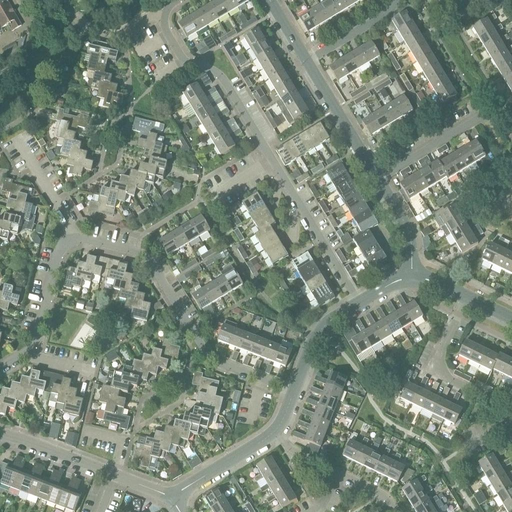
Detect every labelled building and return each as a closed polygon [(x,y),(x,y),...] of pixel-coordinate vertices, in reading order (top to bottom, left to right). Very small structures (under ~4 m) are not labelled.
[(0,0),(0,29),(8,25),(12,32),(21,26),(6,0),(0,0)] [(229,14),(220,0),(218,0),(210,5),(219,20),(229,14)] [(234,0),(220,0),(229,14),(239,8),(241,12),(242,12),(234,0)] [(248,0),(234,0),(242,12),(247,9),(245,5),(250,2),(248,0)] [(330,0),(320,6),(330,21),(340,15),(330,0)] [(344,0),(330,0),(340,15),(350,9),(344,0)] [(358,0),(344,0),(350,9),(360,2),(358,0)] [(219,20),(210,5),(199,12),(209,27),(219,20)] [(320,6),(310,13),(319,27),(330,21),(320,6)] [(209,27),(199,12),(189,18),(198,33),(209,27)] [(319,27),(310,13),(300,19),(309,34),(319,27)] [(399,33),(414,23),(408,13),(392,22),(399,33)] [(494,31),(494,30),(490,24),(498,19),(495,15),(473,29),(479,40),(494,31)] [(181,30),(178,32),(183,41),(187,39),(187,40),(196,34),(198,37),(200,36),(198,33),(189,18),(178,25),(181,30)] [(251,27),(248,23),(239,28),(242,32),(251,27)] [(420,34),(414,23),(399,33),(405,43),(420,34)] [(501,25),(494,30),(494,31),(479,40),(486,50),(501,41),(500,40),(496,34),(504,30),(501,25)] [(250,49),(265,40),(259,29),(243,38),(250,49)] [(235,30),(228,35),(230,39),(238,34),(235,30)] [(380,44),(384,41),(379,34),(375,36),(380,44)] [(426,44),(420,34),(405,43),(411,53),(426,44)] [(230,39),(228,35),(220,40),(222,44),(230,39)] [(501,41),(486,50),(492,60),(507,51),(506,50),(503,44),(510,40),(508,36),(500,40),(501,41)] [(271,50),(265,40),(250,49),(256,60),(271,50)] [(99,58),(97,66),(106,68),(108,60),(116,62),(119,50),(111,48),(110,51),(106,50),(107,44),(94,41),(93,47),(89,46),(87,54),(91,55),(99,58)] [(384,41),(380,44),(385,51),(389,49),(384,41)] [(15,43),(2,50),(5,56),(18,49),(15,43)] [(361,49),(370,64),(380,58),(371,43),(361,49)] [(426,44),(411,53),(417,63),(433,54),(426,44)] [(209,51),(207,47),(199,53),(201,56),(209,51)] [(511,47),(506,50),(507,51),(492,60),(498,71),(511,62),(511,59),(509,54),(511,52),(511,47)] [(372,69),(370,64),(361,49),(350,56),(360,71),(362,75),(372,69)] [(271,50),(256,60),(263,70),(277,60),(271,50)] [(393,64),(397,62),(392,54),(388,57),(393,64)] [(439,64),(433,54),(417,63),(423,74),(439,64)] [(99,58),(91,55),(87,71),(94,73),(95,74),(95,73),(104,75),(106,68),(97,66),(99,58)] [(350,56),(340,62),(349,77),(360,71),(350,56)] [(240,67),(235,58),(231,60),(236,69),(240,67)] [(277,60),(263,70),(269,80),(284,71),(277,60)] [(349,77),(340,62),(330,68),(339,83),(349,77)] [(397,62),(393,64),(397,72),(401,69),(397,62)] [(511,62),(498,71),(504,81),(511,76),(511,62)] [(445,75),(439,64),(423,74),(430,84),(445,75)] [(95,74),(94,73),(87,71),(85,78),(91,79),(88,81),(87,85),(89,88),(91,88),(91,89),(98,91),(100,91),(102,84),(110,86),(110,85),(112,77),(104,75),(95,73),(95,74)] [(284,71),(269,80),(275,91),(290,81),(284,71)] [(244,82),(248,79),(243,72),(240,74),(244,82)] [(204,95),(204,94),(200,88),(202,87),(203,89),(212,83),(206,74),(194,81),(196,84),(182,93),(189,104),(204,95)] [(378,79),(380,83),(388,78),(386,74),(378,79)] [(400,77),(401,78),(405,85),(409,82),(405,76),(404,74),(400,77)] [(451,85),(445,75),(430,84),(436,94),(451,85)] [(253,87),(248,79),(244,82),(249,89),(253,87)] [(380,83),(378,79),(370,83),(373,87),(380,83)] [(390,80),(382,85),(384,89),(392,84),(390,80)] [(290,81),(275,91),(281,101),(297,92),(290,81)] [(409,91),(409,92),(414,90),(413,89),(409,82),(405,85),(409,91)] [(100,91),(98,91),(96,98),(104,100),(106,101),(108,93),(115,95),(116,94),(117,86),(110,85),(110,86),(102,84),(100,91)] [(384,89),(382,85),(374,90),(377,94),(384,89)] [(458,95),(451,85),(436,94),(442,105),(449,101),(453,98),(458,95)] [(365,87),(358,91),(360,95),(368,91),(365,87)] [(214,88),(204,94),(204,95),(189,104),(195,114),(210,105),(206,99),(217,92),(214,88)] [(360,95),(358,91),(350,96),(353,100),(360,95)] [(303,102),(297,92),(281,101),(288,111),(303,102)] [(106,101),(104,100),(103,108),(112,111),(113,103),(121,105),(124,96),(116,94),(115,95),(108,93),(106,101)] [(369,93),(362,98),(365,102),(372,97),(369,93)] [(393,103),(402,118),(413,112),(404,97),(393,103)] [(221,98),(210,105),(195,114),(202,125),(216,116),(216,115),(212,109),(223,102),(221,98)] [(365,102),(362,98),(355,102),(357,106),(365,102)] [(260,100),(256,102),(261,110),(265,108),(260,100)] [(303,102),(288,111),(294,122),(309,112),(303,102)] [(393,103),(383,110),(392,124),(402,118),(393,103)] [(426,110),(425,109),(421,103),(417,105),(421,111),(422,113),(426,110)] [(52,114),(52,116),(51,120),(55,122),(55,121),(57,121),(69,124),(67,132),(76,134),(77,127),(85,129),(88,116),(80,114),(79,118),(63,114),(64,111),(58,109),(57,115),(56,115),(52,114)] [(227,109),(216,115),(216,116),(202,125),(208,135),(223,126),(222,126),(218,119),(229,113),(227,109)] [(383,110),(373,116),(382,131),(392,124),(383,110)] [(269,123),(273,120),(268,113),(265,115),(269,123)] [(382,131),(373,116),(363,122),(362,122),(363,123),(371,137),(382,131)] [(149,134),(157,136),(158,132),(160,133),(162,131),(163,131),(165,125),(136,118),(132,130),(140,132),(139,140),(147,142),(149,134)] [(233,119),(222,126),(223,126),(208,135),(214,145),(229,136),(225,129),(235,123),(233,119)] [(277,128),(273,120),(269,123),(273,130),(277,128)] [(67,132),(69,124),(57,121),(53,137),(56,138),(56,139),(59,139),(64,141),(65,140),(74,142),(76,134),(67,132)] [(313,129),(323,145),(331,140),(321,124),(313,129)] [(239,129),(229,136),(214,145),(220,156),(235,147),(231,140),(242,133),(239,129)] [(313,129),(306,133),(316,149),(323,145),(313,129)] [(316,149),(306,133),(299,138),(308,153),(316,149)] [(147,142),(139,140),(136,148),(144,150),(145,150),(153,152),(155,144),(157,136),(149,134),(147,142)] [(308,153),(299,138),(291,142),(301,158),(308,153)] [(59,139),(57,145),(62,147),(60,156),(68,158),(69,158),(71,149),(80,151),(81,144),(74,142),(65,140),(64,141),(59,139)] [(466,147),(475,164),(476,163),(481,160),(487,157),(491,154),(484,144),(480,146),(479,147),(476,142),(476,141),(471,144),(466,147)] [(291,142),(284,146),(294,162),(301,158),(291,142)] [(145,150),(144,150),(142,158),(148,159),(150,160),(159,162),(159,161),(163,146),(155,144),(153,152),(145,150)] [(294,162),(284,146),(276,151),(286,167),(294,162)] [(457,152),(456,152),(466,169),(475,164),(466,147),(465,147),(457,152)] [(85,162),(85,161),(87,153),(80,151),(71,149),(69,158),(68,158),(66,166),(71,167),(74,168),(75,168),(77,160),(85,162)] [(448,158),(447,158),(457,175),(466,169),(456,152),(448,158)] [(438,163),(438,164),(447,179),(448,181),(457,175),(447,158),(439,163),(438,163)] [(85,161),(85,162),(77,160),(75,168),(74,168),(71,167),(69,174),(72,175),(72,176),(81,178),(81,176),(88,178),(90,172),(91,172),(93,163),(85,161)] [(150,160),(148,167),(158,169),(156,178),(163,180),(167,164),(159,161),(159,162),(150,160)] [(332,183),(347,173),(343,166),(344,165),(343,164),(342,162),(331,168),(325,172),(327,175),(332,183)] [(429,167),(428,168),(428,169),(438,185),(439,184),(447,179),(438,164),(437,162),(429,167)] [(419,173),(429,190),(438,185),(428,169),(428,168),(425,164),(421,166),(423,170),(419,173)] [(141,165),(139,173),(138,173),(147,175),(146,184),(151,185),(154,186),(156,178),(158,169),(148,167),(141,165)] [(131,171),(129,179),(138,182),(136,189),(144,191),(146,195),(149,194),(151,185),(146,184),(147,175),(138,173),(139,173),(131,171)] [(352,181),(347,173),(332,183),(337,190),(352,181)] [(410,178),(409,179),(419,196),(420,195),(429,190),(419,173),(410,178)] [(404,182),(400,184),(403,189),(410,200),(410,201),(419,196),(409,179),(407,175),(403,177),(402,178),(404,182)] [(122,177),(120,184),(119,185),(128,187),(127,195),(134,197),(136,189),(138,182),(129,179),(122,177)] [(19,195),(27,197),(29,189),(12,185),(13,180),(5,178),(2,191),(10,193),(8,200),(17,202),(19,195)] [(357,188),(352,181),(337,190),(341,198),(357,188)] [(112,182),(110,190),(110,191),(118,193),(116,201),(117,201),(125,203),(127,195),(128,187),(119,185),(120,184),(112,182)] [(110,191),(110,190),(103,188),(100,197),(109,199),(106,207),(115,209),(117,201),(116,201),(118,193),(110,191)] [(361,196),(357,188),(341,198),(346,205),(361,196)] [(247,211),(262,201),(258,194),(242,203),(247,211)] [(17,202),(8,200),(6,209),(14,211),(14,210),(23,213),(25,204),(27,197),(19,195),(17,202)] [(365,203),(361,196),(346,205),(350,212),(365,203)] [(109,199),(100,197),(99,204),(90,202),(87,215),(95,217),(96,212),(113,216),(115,209),(106,207),(109,199)] [(267,209),(262,201),(247,211),(251,218),(267,209)] [(365,203),(350,212),(354,220),(370,210),(365,203)] [(14,210),(14,211),(12,217),(12,218),(21,220),(28,222),(29,222),(34,206),(25,204),(23,213),(14,210)] [(440,216),(434,220),(440,229),(441,228),(445,226),(465,214),(470,211),(467,206),(459,211),(456,206),(451,209),(449,206),(449,205),(437,212),(438,213),(440,216)] [(271,216),(267,209),(251,218),(256,226),(271,216)] [(370,210),(354,220),(359,227),(374,218),(370,210)] [(445,226),(441,228),(447,238),(451,235),(468,225),(465,220),(468,218),(470,218),(470,219),(473,217),(472,216),(473,216),(470,211),(465,214),(445,226)] [(17,236),(20,225),(27,227),(28,222),(21,220),(12,218),(12,217),(5,215),(3,224),(11,226),(10,234),(17,236)] [(128,225),(131,223),(135,221),(132,216),(125,220),(128,225)] [(190,222),(199,237),(210,231),(201,216),(190,222)] [(251,229),(255,236),(260,233),(270,227),(272,226),(276,223),(271,216),(256,226),(251,229)] [(379,226),(374,218),(359,227),(363,234),(369,231),(370,231),(379,226)] [(236,226),(232,219),(228,222),(232,228),(236,226)] [(3,224),(0,222),(0,231),(2,232),(0,240),(8,242),(10,234),(11,226),(3,224)] [(199,237),(190,222),(180,228),(189,244),(199,237)] [(468,225),(451,235),(457,245),(473,235),(468,225)] [(42,235),(44,227),(37,226),(35,233),(42,235)] [(270,227),(260,233),(255,236),(260,244),(275,235),(270,227)] [(180,228),(170,235),(179,250),(189,244),(180,228)] [(363,234),(354,240),(358,248),(374,238),(370,231),(369,231),(363,234)] [(473,235),(457,245),(463,254),(479,244),(476,239),(480,237),(477,232),(473,235)] [(352,241),(348,234),(344,236),(340,239),(344,246),(352,241)] [(179,250),(170,235),(159,241),(168,256),(179,250)] [(279,242),(275,235),(260,244),(264,251),(279,242)] [(378,246),(374,238),(358,248),(363,255),(378,246)] [(279,242),(264,251),(269,258),(284,249),(279,242)] [(493,265),(501,249),(491,244),(483,260),(493,265)] [(383,253),(378,246),(363,255),(367,262),(383,253)] [(208,252),(211,256),(218,252),(216,248),(208,252)] [(288,257),(284,249),(269,258),(273,266),(288,257)] [(511,254),(501,249),(493,265),(503,270),(511,254)] [(211,256),(208,252),(200,257),(203,261),(211,256)] [(297,271),(313,261),(309,253),(293,263),(297,271)] [(387,261),(383,253),(367,262),(375,275),(385,269),(384,267),(382,264),(387,261)] [(212,259),(215,263),(222,258),(220,255),(220,254),(212,259)] [(511,254),(503,270),(511,274),(511,254)] [(88,257),(86,265),(87,265),(85,273),(92,276),(89,290),(91,282),(99,284),(102,269),(100,269),(103,258),(97,256),(96,259),(88,257)] [(109,259),(103,258),(100,269),(102,269),(99,284),(101,276),(107,278),(107,280),(114,281),(115,281),(123,283),(125,275),(126,275),(128,266),(120,264),(120,262),(115,260),(112,271),(106,270),(109,259)] [(115,260),(109,259),(106,270),(112,271),(115,260)] [(215,263),(212,259),(204,264),(207,268),(215,263)] [(254,267),(258,265),(257,262),(254,259),(251,261),(247,264),(250,269),(254,267)] [(187,265),(188,265),(190,269),(198,264),(195,260),(187,265)] [(313,261),(297,271),(302,278),(318,269),(313,261)] [(78,263),(76,271),(77,271),(75,279),(83,281),(82,282),(81,288),(89,290),(92,276),(85,273),(87,265),(86,265),(78,263)] [(182,274),(190,269),(188,265),(187,265),(180,269),(182,274)] [(192,271),(194,275),(199,273),(202,271),(199,267),(192,271)] [(243,285),(234,270),(231,267),(221,273),(223,277),(232,292),(243,285)] [(72,288),(80,290),(81,288),(82,282),(83,281),(75,279),(77,271),(76,271),(71,269),(68,269),(64,286),(63,291),(71,293),(72,288)] [(322,276),(318,269),(302,278),(306,286),(322,276)] [(359,274),(356,269),(352,271),(348,274),(351,279),(352,279),(359,274)] [(186,280),(194,275),(192,271),(184,276),(186,280)] [(115,281),(114,281),(112,289),(121,291),(121,290),(129,292),(131,284),(132,284),(134,277),(126,275),(125,275),(123,283),(115,281)] [(327,283),(322,276),(306,286),(311,293),(327,283)] [(223,277),(213,283),(222,298),(232,292),(223,277)] [(283,279),(279,282),(282,288),(287,285),(283,279)] [(222,298),(213,283),(203,289),(212,304),(222,298)] [(327,283),(311,293),(315,301),(331,291),(327,283)] [(121,290),(121,291),(119,299),(126,301),(126,300),(135,302),(137,294),(139,286),(132,284),(131,284),(129,292),(121,290)] [(5,285),(3,293),(3,294),(1,302),(9,304),(16,306),(21,290),(5,285)] [(195,289),(197,292),(192,296),(201,310),(212,304),(203,289),(202,289),(200,286),(195,289)] [(331,291),(315,301),(320,308),(336,298),(331,291)] [(0,292),(0,309),(7,312),(9,304),(1,302),(3,294),(3,293),(0,292)] [(126,300),(126,301),(124,308),(132,310),(133,310),(141,312),(142,304),(143,304),(145,296),(137,294),(135,302),(126,300)] [(401,296),(397,299),(403,309),(404,309),(413,324),(423,317),(414,303),(407,307),(401,296)] [(391,302),(387,305),(393,316),(393,315),(402,330),(413,324),(404,309),(403,309),(397,299),(403,309),(397,313),(391,302)] [(83,311),(85,302),(78,301),(76,309),(83,311)] [(87,303),(86,311),(92,313),(94,305),(87,303)] [(133,310),(132,310),(130,318),(147,322),(151,306),(143,304),(142,304),(141,312),(133,310)] [(393,316),(387,319),(380,309),(377,311),(383,322),(392,336),(402,330),(393,315),(393,316),(387,305),(393,316)] [(383,322),(377,326),(370,314),(366,317),(373,328),(382,342),(392,336),(383,322)] [(119,325),(114,316),(108,319),(113,328),(119,325)] [(373,328),(366,332),(360,320),(356,323),(362,334),(363,334),(372,349),(382,342),(373,328)] [(217,341),(229,345),(236,329),(237,325),(225,321),(224,325),(223,326),(219,324),(215,334),(220,335),(217,341)] [(363,334),(362,334),(356,338),(355,336),(357,334),(351,326),(351,325),(341,331),(342,332),(348,343),(357,357),(358,357),(361,355),(372,349),(363,334)] [(236,329),(229,345),(240,350),(247,334),(244,333),(236,329)] [(119,339),(122,343),(130,338),(128,334),(119,339)] [(247,334),(240,350),(252,354),(258,338),(247,334)] [(269,343),(258,338),(252,354),(263,359),(269,343)] [(164,340),(162,351),(162,352),(160,360),(168,362),(176,364),(180,348),(171,345),(172,341),(164,340)] [(470,362),(478,346),(467,340),(459,356),(470,362)] [(269,343),(263,359),(274,363),(281,347),(269,343)] [(488,351),(478,346),(470,362),(481,367),(488,351)] [(224,347),(220,356),(225,357),(228,349),(224,347)] [(292,351),(281,347),(274,363),(285,367),(292,351)] [(153,349),(151,357),(152,358),(150,366),(159,368),(158,368),(166,370),(168,362),(160,360),(162,352),(162,351),(153,349)] [(499,356),(488,351),(481,367),(491,372),(499,357),(499,356)] [(499,357),(491,372),(492,372),(493,370),(504,375),(511,359),(500,354),(499,356),(499,357)] [(144,355),(142,363),(142,364),(141,372),(149,374),(157,376),(158,368),(159,368),(150,366),(152,358),(151,357),(144,355)] [(134,361),(132,369),(133,370),(131,378),(139,380),(147,381),(149,374),(141,372),(142,364),(142,363),(134,361)] [(124,367),(122,375),(123,375),(121,383),(129,385),(137,387),(139,380),(131,378),(133,370),(132,369),(124,367)] [(41,370),(40,373),(38,382),(43,383),(46,372),(41,370)] [(31,371),(29,379),(30,379),(28,388),(36,390),(44,392),(51,394),(53,386),(49,385),(52,373),(46,372),(43,383),(38,382),(40,373),(31,371)] [(462,379),(464,375),(456,371),(454,375),(462,379)] [(123,375),(122,375),(115,373),(115,374),(109,372),(106,382),(112,383),(111,388),(111,389),(120,391),(119,391),(127,393),(129,385),(121,383),(123,375)] [(209,389),(217,390),(219,382),(203,378),(204,374),(195,372),(192,384),(201,386),(199,394),(207,396),(209,389)] [(419,374),(415,372),(410,381),(414,383),(419,374)] [(53,386),(51,394),(49,402),(57,404),(59,396),(59,395),(66,398),(68,389),(69,389),(71,381),(63,379),(61,388),(55,386),(58,375),(52,373),(49,385),(53,386)] [(326,385),(342,391),(347,380),(330,373),(328,380),(316,376),(314,380),(326,385)] [(63,376),(58,375),(55,386),(61,388),(63,379),(63,376)] [(472,379),(464,375),(462,379),(470,383),(472,379)] [(22,377),(20,385),(18,394),(26,396),(34,398),(36,390),(28,388),(30,379),(29,379),(22,377)] [(430,379),(425,377),(421,386),(425,388),(430,379)] [(12,383),(10,391),(11,391),(9,399),(16,401),(16,402),(24,404),(26,396),(18,394),(20,385),(12,383)] [(411,405),(419,389),(408,383),(400,399),(411,405)] [(440,385),(436,383),(432,392),(436,394),(440,385)] [(326,385),(323,392),(312,387),(310,391),(322,396),(322,395),(338,402),(342,391),(326,385)] [(494,389),(485,385),(483,389),(492,394),(494,389)] [(111,389),(111,388),(103,387),(99,403),(107,405),(108,405),(110,397),(118,399),(118,398),(119,391),(120,391),(111,389)] [(451,390),(447,388),(442,397),(446,399),(451,390)] [(2,389),(0,396),(1,397),(0,400),(0,405),(7,408),(14,410),(16,402),(16,401),(9,399),(11,391),(10,391),(2,389)] [(59,395),(59,396),(57,404),(64,406),(65,405),(72,407),(75,399),(75,398),(77,391),(69,389),(68,389),(66,398),(59,395)] [(207,396),(199,394),(197,402),(205,404),(205,403),(213,405),(215,398),(216,397),(217,390),(209,389),(207,396)] [(419,389),(411,405),(422,410),(430,394),(419,389)] [(505,400),(507,396),(499,392),(497,396),(505,400)] [(462,395),(457,393),(453,402),(457,404),(462,395)] [(441,399),(430,394),(422,410),(433,415),(441,399)] [(322,395),(322,396),(319,403),(307,399),(306,403),(317,407),(333,413),(338,402),(322,395)] [(99,411),(114,415),(115,407),(124,409),(126,400),(118,398),(118,399),(110,397),(108,405),(107,405),(105,413),(99,411)] [(205,404),(203,410),(203,412),(218,415),(220,416),(224,399),(216,397),(215,398),(213,405),(205,403),(205,404)] [(65,405),(64,406),(62,414),(78,418),(83,400),(75,398),(75,399),(72,407),(65,405)] [(441,399),(433,415),(431,419),(442,424),(444,421),(452,404),(441,399)] [(452,404),(444,421),(455,426),(463,410),(452,404)] [(114,415),(99,411),(97,419),(103,421),(120,425),(119,429),(127,431),(130,418),(122,416),(124,409),(115,407),(114,415)] [(317,407),(314,414),(303,409),(301,414),(313,419),(329,425),(333,413),(317,407)] [(200,427),(206,429),(208,429),(210,422),(216,423),(218,415),(203,412),(203,410),(195,408),(193,416),(193,417),(201,419),(200,427)] [(410,425),(414,417),(407,414),(403,422),(410,425)] [(186,415),(184,422),(184,423),(191,425),(189,434),(190,434),(198,436),(204,437),(206,429),(200,427),(201,419),(193,417),(193,416),(186,415)] [(313,419),(310,425),(298,421),(297,425),(308,430),(309,429),(325,436),(329,425),(313,419)] [(176,421),(174,428),(174,429),(182,431),(181,439),(185,440),(188,441),(190,434),(189,434),(191,425),(184,423),(184,422),(176,421)] [(164,434),(164,435),(172,437),(170,445),(171,445),(179,447),(183,448),(185,440),(181,439),(182,431),(174,429),(174,428),(166,426),(164,434)] [(310,444),(307,451),(317,455),(317,454),(320,447),(325,436),(309,429),(308,430),(306,437),(294,432),(294,434),(293,436),(293,437),(304,441),(310,444)] [(157,432),(155,440),(155,441),(163,443),(160,451),(162,451),(167,453),(169,453),(171,445),(170,445),(172,437),(164,435),(164,434),(157,432)] [(217,434),(212,437),(216,443),(221,440),(217,434)] [(361,447),(361,446),(354,443),(358,436),(354,434),(342,456),(354,462),(361,447)] [(372,452),(372,451),(371,451),(365,448),(368,441),(367,440),(369,435),(367,434),(364,439),(361,446),(361,447),(354,462),(353,462),(364,468),(364,467),(372,452)] [(158,458),(159,459),(163,463),(165,461),(166,457),(167,453),(162,451),(160,451),(163,443),(155,441),(155,440),(147,438),(145,446),(145,447),(153,449),(151,457),(152,457),(158,458)] [(375,472),(383,457),(382,457),(376,454),(376,453),(377,451),(378,448),(379,447),(379,446),(380,445),(380,444),(380,442),(381,440),(378,438),(375,444),(375,445),(372,451),(372,452),(364,467),(364,468),(375,473),(375,472)] [(149,468),(155,469),(155,468),(158,458),(152,457),(151,457),(153,449),(145,447),(145,446),(137,444),(133,460),(142,462),(141,466),(149,468)] [(508,453),(505,448),(497,453),(500,458),(508,453)] [(375,472),(375,473),(386,478),(394,462),(393,462),(387,459),(390,452),(386,450),(382,457),(383,457),(375,472)] [(405,468),(397,464),(401,457),(397,455),(393,462),(394,462),(386,478),(397,484),(405,468)] [(484,475),(499,466),(493,455),(478,464),(479,466),(484,475)] [(0,485),(10,489),(21,460),(16,458),(12,468),(0,463),(0,485)] [(202,464),(198,458),(197,459),(190,463),(188,464),(192,470),(202,464)] [(263,477),(278,469),(272,458),(260,465),(257,467),(261,475),(254,479),(256,483),(263,478),(263,477)] [(511,464),(511,460),(511,459),(503,464),(506,468),(511,464)] [(21,460),(10,489),(19,493),(26,474),(21,472),(25,461),(21,460)] [(473,470),(479,466),(478,464),(476,461),(473,463),(472,463),(470,464),(473,470)] [(26,474),(19,493),(28,496),(39,466),(34,465),(30,475),(26,474)] [(43,468),(39,466),(28,496),(37,499),(44,481),(39,479),(43,468)] [(499,466),(484,475),(491,485),(506,476),(499,466)] [(263,477),(263,478),(267,485),(260,489),(262,493),(269,489),(269,488),(284,479),(278,469),(263,477)] [(174,481),(181,476),(178,470),(173,473),(170,474),(174,481)] [(49,482),(44,481),(37,499),(47,503),(58,474),(53,472),(49,482)] [(62,475),(58,474),(47,503),(56,507),(63,488),(58,486),(62,475)] [(423,491),(423,490),(419,484),(426,480),(424,476),(417,480),(417,481),(402,490),(408,500),(423,491)] [(511,486),(506,476),(491,485),(497,495),(511,486)] [(67,489),(63,488),(56,507),(65,510),(76,481),(71,479),(67,489)] [(269,488),(269,489),(273,495),(266,499),(268,503),(275,499),(275,498),(290,489),(284,479),(269,488)] [(76,481),(65,510),(70,511),(74,511),(81,495),(76,493),(80,482),(76,481)] [(237,493),(238,493),(241,490),(237,483),(233,485),(233,486),(237,493)] [(423,491),(408,500),(414,511),(430,502),(429,501),(425,494),(432,490),(430,486),(423,490),(423,491)] [(511,500),(511,486),(497,495),(503,506),(511,500)] [(275,498),(275,499),(279,505),(272,510),(273,511),(276,511),(282,509),(281,509),(293,502),(296,500),(290,489),(275,498)] [(211,510),(226,500),(219,490),(204,499),(211,510)] [(238,493),(237,493),(242,501),(246,498),(241,490),(238,493)] [(430,502),(414,511),(415,511),(435,511),(436,511),(435,511),(432,505),(438,501),(436,497),(429,501),(430,502)] [(226,500),(211,510),(212,511),(229,511),(232,511),(226,500)] [(511,511),(511,500),(503,506),(507,511),(511,511)]
